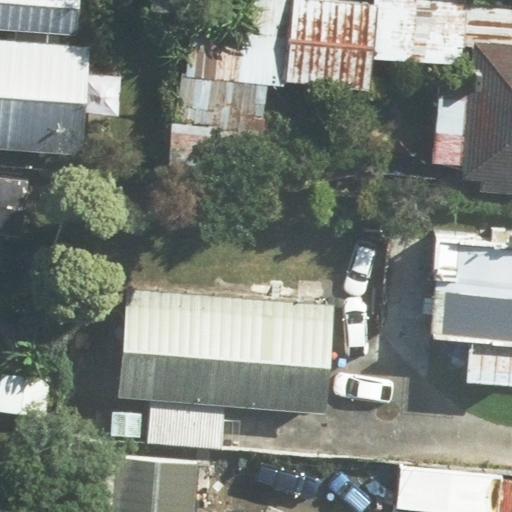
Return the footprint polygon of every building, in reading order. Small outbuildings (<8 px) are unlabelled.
[(511,4),(469,2),(468,0),(185,0),(174,160),(265,167),(272,78),(375,85),(378,54),(465,61),(466,43),(476,43),(473,82),(442,79),(436,156),(467,158),(466,174),(484,175),(483,188),(511,190),(511,4)] [(93,40),(0,32),(0,145),(85,152),(93,40)] [(0,232),(27,233),(30,173),(0,171),(0,232)] [(511,233),(440,227),(439,236),(392,232),(384,330),(432,334),(433,329),(475,333),(472,374),(511,377),(511,233)] [(338,298),(131,281),(122,391),(329,409),(338,298)] [(198,511),(203,461),(120,454),(115,511),(198,511)] [(511,472),(402,465),(400,504),(511,511),(511,472)] [(299,511),(274,499),(267,511),(299,511)]
